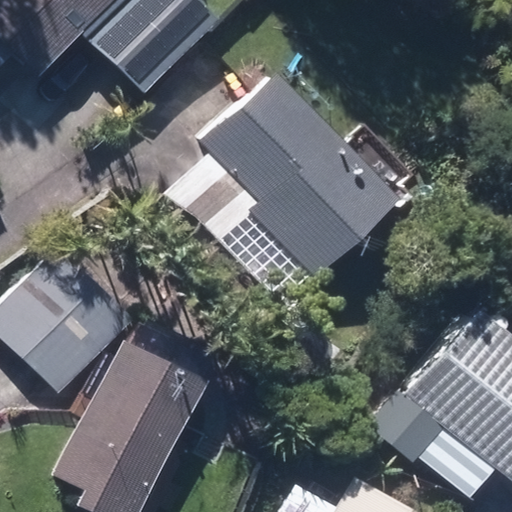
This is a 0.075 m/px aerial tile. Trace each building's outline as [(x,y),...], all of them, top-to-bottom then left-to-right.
[(0,0),(0,58),(13,44),(38,68),(81,22),(146,83),(218,6),(210,0),(0,0)] [(397,187),(274,62),(201,133),(214,146),(171,187),(286,304),(322,269),(318,264),(397,187)] [(0,297),(0,328),(59,386),(132,310),(58,238),(0,297)] [(511,326),(475,297),(405,385),(511,469),(511,326)] [(80,495),(114,511),(134,511),(207,367),(124,327),(57,463),(88,479),(80,495)] [(327,511),(433,511),(355,466),(327,511)]
